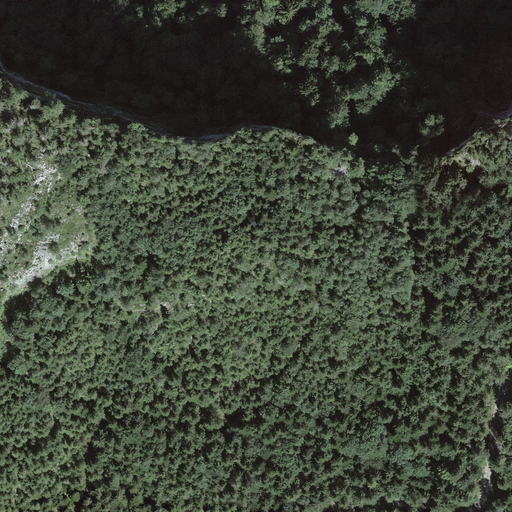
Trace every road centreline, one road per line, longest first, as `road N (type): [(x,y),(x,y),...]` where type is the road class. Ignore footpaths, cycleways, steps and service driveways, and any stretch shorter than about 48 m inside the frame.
road 1 (track): [(113,298),(93,262),(77,260),(13,301),(0,324)]
road 2 (track): [(473,511),(498,399),(511,374)]
